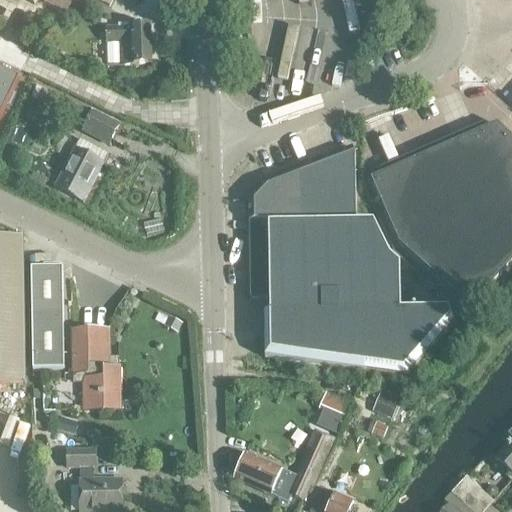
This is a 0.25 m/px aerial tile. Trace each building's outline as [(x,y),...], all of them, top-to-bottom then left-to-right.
[(66,15),(73,1),(70,0),(44,0),(43,3),(66,15)] [(151,66),(149,30),(107,31),(107,43),(119,43),(120,67),(151,66)] [(17,83),(0,75),(0,122),(20,82),(18,81),(17,83)] [(108,147),(118,127),(93,114),(83,134),(108,147)] [(468,310),(511,261),(511,142),(495,128),(371,184),(400,248),(468,310)] [(83,205),(102,166),(107,156),(79,142),(54,190),(83,205)] [(358,226),(357,157),(354,150),(266,186),(268,189),(255,202),(250,202),(250,221),(252,300),(271,300),(271,316),(402,315),(401,270),(391,262),(389,262),(375,226),(358,226)] [(41,193),(47,180),(34,174),(27,186),(41,193)] [(0,239),(0,384),(25,384),(22,239),(0,239)] [(33,373),(64,372),(62,269),(30,270),(33,373)] [(402,323),(402,315),(271,316),(265,316),(266,360),(406,382),(454,327),(452,322),(402,323)] [(178,335),(183,325),(169,318),(164,327),(178,335)] [(109,371),(108,334),(72,335),(73,377),(83,377),(83,414),(120,413),(119,371),(109,371)] [(34,401),(43,401),(43,392),(34,392),(34,401)] [(348,424),(355,407),(328,395),(321,412),(348,424)] [(395,421),(402,403),(382,395),(375,413),(395,421)] [(61,421),(58,431),(75,437),(78,427),(61,421)] [(376,424),(371,435),(383,440),(388,428),(376,424)] [(511,429),(503,440),(511,447),(511,429)] [(307,506),(337,441),(316,431),(296,477),(247,456),(236,481),(289,504),(291,499),(307,506)] [(511,447),(497,464),(511,476),(511,447)] [(94,484),(94,470),(96,470),(95,454),(67,454),(68,470),(80,470),(80,484),(80,511),(122,511),(122,483),(94,484)] [(475,485),(467,479),(453,495),(460,502),(475,485)] [(495,486),(494,486),(493,486),(492,487),(491,487),(490,488),(489,489),(488,489),(488,490),(488,492),(488,493),(488,494),(488,495),(488,496),(489,497),(490,497),(491,498),(492,498),(493,499),(494,499),(495,499),(496,498),(497,498),(498,497),(499,497),(499,496),(500,495),(500,494),(500,493),(500,492),(500,490),(499,489),(498,488),(497,487),(496,487),(495,486)] [(348,511),(353,503),(340,497),(321,491),(311,511),(348,511)] [(190,502),(189,511),(201,511),(202,503),(190,502)]
